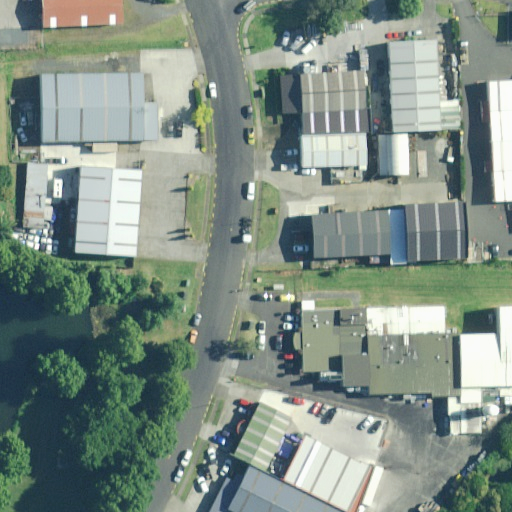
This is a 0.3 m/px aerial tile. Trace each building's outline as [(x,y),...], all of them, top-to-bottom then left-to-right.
[(32,0),(33,25),(112,23),(110,0),(32,0)] [(29,26),(10,25),(9,46),(28,47),(29,26)] [(426,33),(380,37),(386,126),(445,121),(444,105),(431,106),(426,33)] [(133,68),(30,71),(32,140),(135,137),(133,68)] [(353,69),(268,73),(270,110),(355,106),(353,69)] [(511,75),(478,78),(486,197),(511,195),(511,75)] [(355,130),(289,133),(291,165),(357,162),(355,130)] [(31,227),(37,163),(16,161),(10,226),(31,227)] [(129,167),(71,164),(67,248),(125,251),(129,167)] [(55,192),(43,191),(42,204),(54,205),(55,192)] [(405,207),(407,262),(466,261),(464,205),(405,207)] [(381,209),(302,213),(304,253),(383,249),(381,209)] [(511,299),(490,300),(490,326),(435,328),(435,303),(358,305),(358,323),(330,324),(329,306),(291,307),(293,368),(360,366),(361,393),(455,391),(455,383),(511,381),(511,299)] [(420,395),(399,395),(399,404),(420,405),(420,395)] [(283,414),(252,398),(226,450),(257,466),(283,414)] [(493,400),(480,399),(480,413),(493,414),(493,400)] [(366,464),(295,428),(272,474),(343,510),(366,464)] [(340,511),(240,462),(231,480),(217,473),(197,511),(340,511)]
